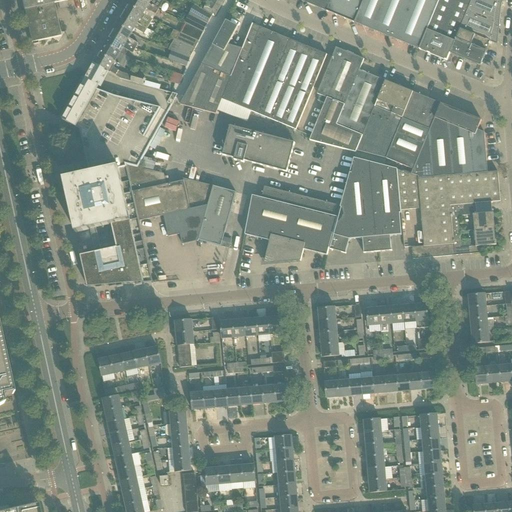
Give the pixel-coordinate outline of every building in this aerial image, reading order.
[(21,0),(24,10),(53,4),(70,0),(21,0)] [(142,0),(131,0),(128,5),(144,14),(147,9),(156,14),(159,9),(142,0)] [(142,0),(159,9),(164,0),(142,0)] [(212,16),(214,16),(222,0),(212,0),(210,4),(203,0),(197,0),(195,5),(212,16)] [(299,0),(326,11),(330,0),(299,0)] [(353,22),(354,23),(363,0),(330,0),(326,11),(328,12),(328,11),(328,10),(346,17),(356,14),(357,15),(354,22),(353,21),(353,22)] [(363,0),(354,23),(419,49),(439,0),(363,0)] [(447,60),(450,53),(471,0),(439,0),(419,49),(447,60)] [(471,0),(450,53),(480,65),(490,41),(497,44),(502,0),(471,0)] [(53,4),(24,10),(31,43),(60,36),(53,4)] [(128,5),(122,15),(133,20),(147,29),(153,19),(144,14),(128,5)] [(195,5),(194,6),(190,14),(208,24),(212,16),(195,5)] [(190,14),(185,24),(203,33),(208,24),(190,14)] [(119,20),(117,24),(133,34),(135,29),(144,34),(147,29),(133,20),(122,15),(119,20)] [(216,113),(222,99),(242,49),(227,46),(238,27),(226,21),(227,20),(226,19),(180,104),(216,113)] [(116,26),(111,34),(136,49),(136,48),(139,44),(130,39),(133,34),(117,24),(116,26)] [(185,24),(181,33),(199,41),(203,33),(185,24)] [(296,130),(313,89),(327,55),(253,24),(242,49),(222,99),(296,130)] [(181,33),(177,42),(195,49),(199,41),(181,33)] [(111,34),(105,44),(120,52),(121,53),(125,55),(128,51),(133,54),(133,53),(136,49),(111,34)] [(174,40),(169,50),(178,53),(190,58),(195,49),(177,42),(174,40)] [(105,44),(100,53),(117,63),(124,68),(127,63),(130,58),(125,55),(121,53),(120,52),(105,44)] [(319,91),(317,94),(320,95),(345,105),(359,70),(364,59),(336,48),(332,57),(319,91)] [(100,53),(94,63),(106,71),(114,75),(120,79),(123,74),(114,68),(117,63),(100,53)] [(178,53),(174,62),(186,67),(190,58),(178,53)] [(106,71),(94,63),(93,65),(86,78),(62,120),(80,130),(88,169),(89,174),(64,180),(76,234),(81,257),(88,288),(136,284),(142,284),(144,283),(152,283),(153,283),(139,221),(128,166),(137,168),(167,113),(175,98),(172,96),(165,108),(156,103),(155,105),(112,79),(114,75),(106,71)] [(310,141),(355,152),(385,81),(359,70),(345,105),(320,95),(318,101),(325,104),(310,141)] [(180,84),(183,75),(173,72),(170,82),(180,84)] [(120,79),(144,86),(145,84),(143,83),(144,82),(145,82),(145,80),(144,80),(145,77),(130,73),(129,75),(123,74),(120,79)] [(357,151),(385,158),(412,92),(385,81),(355,152),(356,152),(357,151)] [(413,169),(411,174),(422,177),(464,174),(488,172),(484,132),(478,130),(482,120),(412,92),(385,158),(386,158),(413,169)] [(252,163),(287,172),(295,143),(230,125),(222,155),(234,158),(234,160),(244,163),(245,159),(253,161),(252,163)] [(354,159),(341,206),(340,208),(341,208),(330,250),(346,254),(346,253),(349,240),(363,239),(364,253),(363,253),(364,253),(378,252),(392,251),(392,250),(390,236),(402,235),(400,214),(401,214),(401,210),(397,169),(354,159)] [(137,168),(128,166),(139,221),(164,216),(168,237),(180,234),(182,245),(198,241),(199,240),(221,247),(229,249),(230,244),(223,241),(236,193),(214,186),(137,168)] [(420,208),(424,246),(455,243),(456,256),(481,253),(480,247),(496,245),(496,240),(495,240),(494,229),(474,231),(476,246),(462,248),(459,216),(458,205),(464,205),(492,202),(500,202),(498,172),(488,172),(464,174),(422,177),(411,174),(397,169),(401,210),(420,208)] [(270,241),(269,244),(266,262),(296,261),(296,260),(300,261),(301,261),(304,250),(327,256),(340,206),(341,206),(324,202),(322,213),(306,210),(309,198),(265,187),(262,198),(252,196),(245,235),(270,241)] [(493,213),(492,213),(491,203),(492,203),(492,202),(464,205),(458,205),(459,216),(473,215),(474,231),(494,229),(493,218),(494,218),(493,213)] [(413,259),(425,258),(456,256),(455,243),(424,246),(412,247),(413,259)] [(468,296),(469,308),(486,306),(485,294),(468,296)] [(427,304),(415,305),(417,322),(417,328),(429,327),(428,321),(429,321),(427,304)] [(415,305),(403,306),(404,323),(416,322),(415,305)] [(403,306),(391,308),(392,324),(404,323),(403,306)] [(469,308),(470,320),(487,318),(486,306),(469,308)] [(318,309),(319,321),(336,320),(335,308),(318,309)] [(391,308),(379,309),(380,325),(392,324),(391,308)] [(380,325),(379,309),(367,310),(368,326),(380,325)] [(281,317),(269,318),(270,335),(282,334),(281,317)] [(269,318),(257,319),(258,336),(259,342),(271,341),(270,335),(269,318)] [(470,320),(471,332),(488,330),(487,318),(470,320)] [(257,319),(245,320),(246,337),(258,336),(257,319)] [(175,322),(176,334),(193,333),(192,320),(175,322)] [(245,320),(233,321),(234,338),(246,337),(245,320)] [(319,321),(320,333),(337,332),(336,320),(319,321)] [(234,338),(233,321),(221,322),(222,339),(234,338)] [(488,330),(471,332),(472,344),(489,343),(488,330)] [(320,333),(321,345),(338,344),(337,332),(320,333)] [(176,334),(177,346),(178,346),(190,345),(194,344),(193,333),(176,334)] [(11,395),(12,395),(0,339),(0,406),(3,405),(1,397),(11,395)] [(338,344),(321,345),(323,357),(339,356),(338,344)] [(190,345),(178,346),(180,368),(192,367),(190,345)] [(158,347),(146,350),(149,367),(161,364),(158,347)] [(146,350),(134,353),(138,369),(149,367),(146,350)] [(134,353),(122,355),(126,372),(127,377),(139,375),(138,369),(134,353)] [(122,355),(111,358),(114,374),(126,372),(122,355)] [(114,374),(111,358),(99,360),(102,377),(114,374)] [(511,372),(511,365),(499,366),(501,384),(511,382),(511,372)] [(499,366),(487,368),(489,385),(501,384),(499,366)] [(489,385),(487,368),(475,369),(477,386),(489,385)] [(433,374),(421,375),(422,390),(434,389),(433,374)] [(421,375),(409,376),(410,391),(422,390),(421,375)] [(409,376),(397,377),(398,392),(410,391),(409,376)] [(397,377),(385,378),(386,393),(398,392),(397,377)] [(385,378),(373,379),(374,394),(386,393),(385,378)] [(373,379),(361,380),(363,395),(374,394),(373,379)] [(361,380),(349,381),(351,396),(363,395),(361,380)] [(349,381),(337,382),(339,397),(351,396),(349,381)] [(339,397),(337,382),(325,383),(326,398),(339,397)] [(287,385),(275,386),(276,403),(289,402),(287,385)] [(275,386),(263,387),(264,404),(276,403),(275,386)] [(263,387),(251,388),(252,405),(264,404),(263,387)] [(163,388),(154,390),(156,396),(157,400),(165,399),(163,388)] [(251,388),(239,389),(240,406),(252,405),(251,388)] [(239,389),(227,391),(228,407),(240,406),(239,389)] [(227,391),(215,392),(217,409),(228,407),(227,391)] [(215,392),(203,393),(205,410),(217,409),(215,392)] [(205,410),(203,393),(191,394),(192,411),(205,410)] [(102,399),(105,412),(122,408),(119,396),(102,399)] [(105,412),(108,423),(124,420),(122,408),(105,412)] [(170,412),(171,424),(186,423),(185,411),(170,412)] [(421,416),(422,428),(438,426),(437,414),(421,416)] [(380,419),(363,421),(365,433),(382,432),(388,431),(387,419),(380,420),(380,419)] [(108,423),(110,435),(127,431),(124,420),(108,423)] [(167,425),(165,427),(166,435),(168,436),(172,436),(187,435),(186,423),(171,424),(171,425),(167,425)] [(422,428),(423,440),(439,438),(438,426),(422,428)] [(127,431),(110,435),(113,447),(130,443),(129,442),(134,440),(132,431),(127,432),(127,431)] [(365,433),(366,445),(383,444),(382,432),(365,433)] [(172,436),(173,448),(188,447),(187,435),(172,436)] [(275,437),(276,450),(293,448),(292,436),(275,437)] [(423,440),(424,452),(440,450),(439,438),(423,440)] [(113,447),(115,458),(132,455),(130,443),(113,447)] [(366,445),(367,457),(384,456),(383,444),(366,445)] [(173,448),(174,460),(189,459),(188,447),(173,448)] [(276,450),(277,462),(294,460),(293,448),(276,450)] [(440,450),(424,452),(425,464),(441,462),(440,450)] [(115,458),(118,470),(135,466),(132,455),(115,458)] [(367,457),(368,469),(385,467),(384,456),(367,457)] [(174,461),(167,461),(169,473),(175,473),(180,472),(190,471),(189,459),(174,460),(174,461)] [(277,462),(278,474),(295,472),(294,460),(277,462)] [(425,464),(426,476),(442,474),(441,462),(425,464)] [(254,465),(242,466),(243,483),(255,482),(254,465)] [(118,470),(120,482),(137,478),(135,466),(118,470)] [(242,466),(230,467),(231,484),(243,483),(242,466)] [(230,467),(218,468),(219,483),(219,485),(220,492),(232,491),(231,484),(230,467)] [(385,467),(368,469),(369,481),(386,479),(392,479),(391,467),(385,467)] [(219,485),(218,468),(205,469),(206,476),(206,479),(207,486),(219,485)] [(278,474),(279,486),(296,484),(295,472),(278,474)] [(426,476),(420,476),(421,485),(421,488),(427,488),(443,486),(442,474),(426,476)] [(168,476),(160,477),(161,486),(169,485),(168,476)] [(120,482),(123,494),(140,490),(137,478),(120,482)] [(386,479),(369,481),(370,493),(387,492),(386,479)] [(279,486),(280,497),(297,496),(296,484),(279,486)] [(427,488),(428,500),(444,498),(443,486),(427,488)] [(140,490),(123,494),(125,505),(142,502),(148,501),(145,489),(140,490)] [(280,497),(281,509),(298,508),(297,496),(280,497)] [(428,500),(429,511),(445,510),(444,498),(428,500)] [(144,511),(142,502),(125,505),(126,511),(144,511)] [(509,511),(509,503),(497,504),(497,511),(509,511)]
